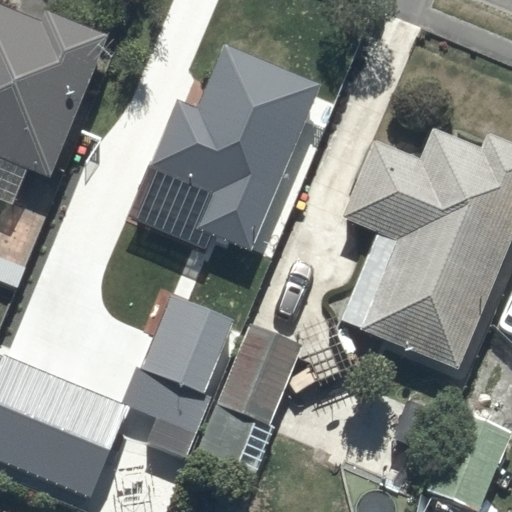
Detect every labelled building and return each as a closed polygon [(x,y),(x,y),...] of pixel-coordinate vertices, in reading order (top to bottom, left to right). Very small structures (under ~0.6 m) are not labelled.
[(36,45),(0,28),(0,185),(40,203),(105,60),(41,31),(36,45)] [(318,97),(222,54),(195,115),(177,107),(147,174),(195,196),(183,224),(199,232),(197,238),(245,260),(318,97)] [(415,177),(370,158),(337,235),(373,250),(334,340),(451,390),(511,245),(511,163),(485,152),(478,167),(428,146),(415,177)] [(97,261),(42,237),(6,327),(1,325),(0,327),(0,400),(28,412),(45,373),(13,359),(22,337),(57,352),(97,261)] [(225,342),(165,315),(134,385),(193,412),(225,342)] [(295,364),(244,342),(211,419),(185,477),(241,501),(267,441),(262,439),(295,364)] [(73,441),(0,411),(0,465),(54,487),(73,441)] [(476,511),(506,449),(455,424),(418,503),(428,507),(425,511),(476,511)]
